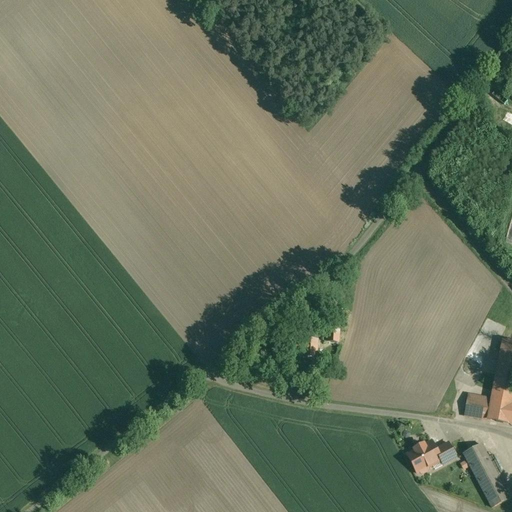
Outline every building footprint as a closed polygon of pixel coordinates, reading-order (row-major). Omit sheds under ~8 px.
[(339,343),(340,327),(328,326),(326,342),(339,343)] [(318,358),(318,340),(296,340),(295,357),(318,358)] [(511,342),(504,341),(493,400),(511,403),(511,342)] [(511,403),(493,400),(469,396),(465,416),(508,423),(511,404),(511,403)] [(432,442),(408,456),(418,474),(419,473),(423,475),(429,471),(429,468),(442,461),(440,459),(441,458),(437,450),(432,442)] [(449,443),(437,450),(441,458),(440,459),(442,461),(444,466),(457,459),(449,443)] [(511,499),(482,445),(464,455),(492,508),(511,499)]
